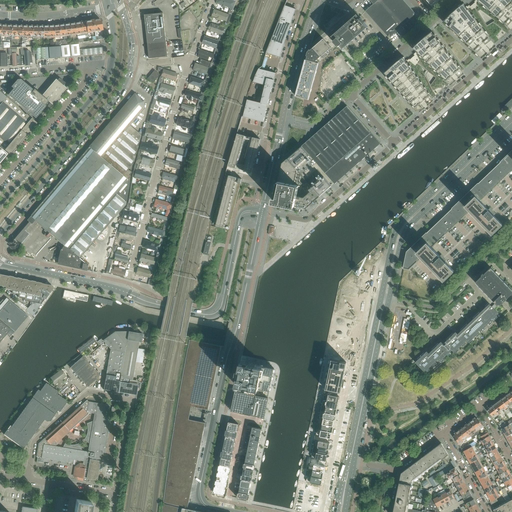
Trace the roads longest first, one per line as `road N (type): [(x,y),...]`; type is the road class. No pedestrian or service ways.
road 1 (tertiary): [(9,265),(208,314),(221,304),(239,219)]
road 2 (tertiary): [(0,234),(124,86),(127,25)]
road 3 (residential): [(27,480),(34,440),(91,393),(129,406),(114,494)]
road 4 (secondary): [(511,115),(399,224),(380,297)]
road 5 (secondary): [(388,299),(407,227),(511,126)]
road 6 (tertiary): [(229,511),(199,495),(229,351)]
road 7 (tertiary): [(110,63),(89,101),(0,205)]
road 8 (residential): [(320,511),(352,354)]
road 9 (unclassified): [(304,0),(261,154)]
road 10 (residential): [(394,143),(511,39)]
road 11 (residential): [(388,299),(434,307),(511,236)]
road 12 (secondary): [(350,461),(379,319)]
road 13 (tertiary): [(282,120),(317,0)]
